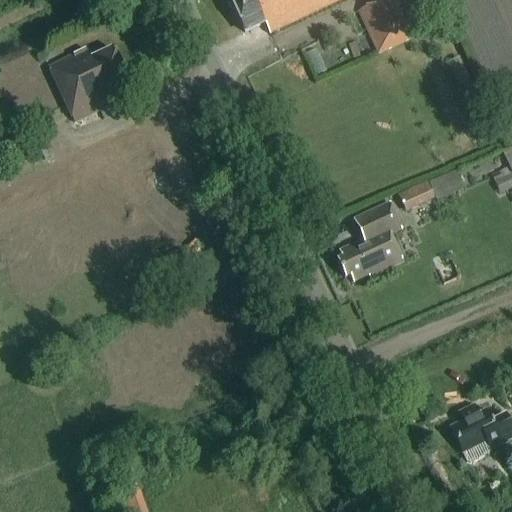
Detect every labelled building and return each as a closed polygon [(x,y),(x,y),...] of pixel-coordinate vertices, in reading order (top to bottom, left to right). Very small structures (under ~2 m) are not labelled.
[(230,0),(247,34),(265,25),(270,36),(345,0),(230,0)] [(393,0),(386,0),(359,12),(378,54),(411,39),(393,0)] [(48,71),(76,124),(123,100),(119,93),(131,87),(111,50),(91,61),(86,52),(48,71)] [(457,58),(446,63),(457,86),(468,81),(457,58)] [(34,59),(0,74),(0,81),(9,100),(45,84),(34,59)] [(146,123),(11,186),(35,239),(171,175),(146,123)] [(511,174),(509,169),(491,177),(500,195),(511,188),(511,174)] [(405,213),(435,200),(427,183),(398,196),(405,213)] [(342,259),(337,262),(345,279),(350,276),(353,283),(368,276),(370,278),(404,262),(391,236),(402,230),(389,203),(353,220),(362,241),(338,252),(342,259)] [(229,300),(159,332),(132,345),(147,376),(243,329),(229,300)] [(463,455),(467,463),(471,465),(489,456),(490,452),(511,441),(511,430),(506,417),(492,424),(487,412),(478,416),(474,408),(460,416),(463,415),(467,422),(450,430),(463,455)]
